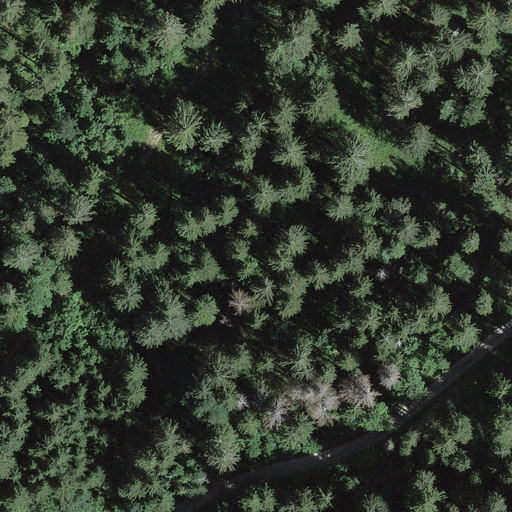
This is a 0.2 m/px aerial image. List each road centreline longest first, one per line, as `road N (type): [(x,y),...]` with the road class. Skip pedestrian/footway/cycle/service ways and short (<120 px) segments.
road 1 (track): [(0,365),(74,276),(178,97),(249,0)]
road 2 (track): [(179,511),(351,444),(511,324)]
road 3 (track): [(194,75),(348,49),(390,35),(428,0)]
